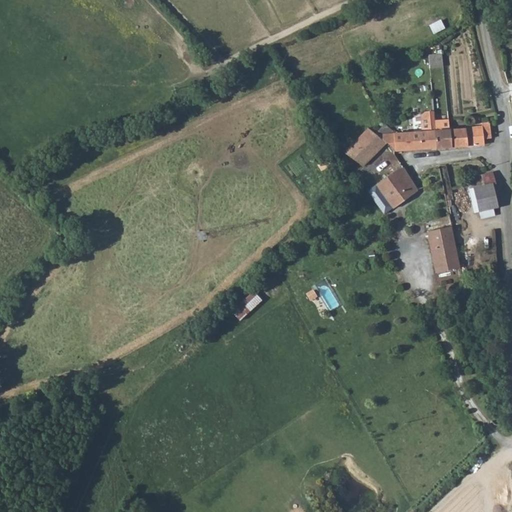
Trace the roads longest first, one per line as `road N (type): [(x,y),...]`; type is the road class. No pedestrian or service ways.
road 1 (tertiary): [(484,0),(503,121),(511,270)]
road 2 (track): [(357,0),(200,74)]
